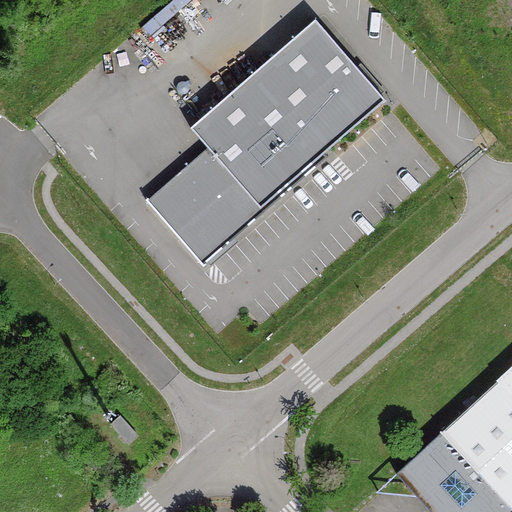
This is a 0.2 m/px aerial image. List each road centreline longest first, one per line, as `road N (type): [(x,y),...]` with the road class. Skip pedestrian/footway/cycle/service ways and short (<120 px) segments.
road 1 (unclassified): [(511,198),(232,447)]
road 2 (unclassified): [(232,447),(24,219),(10,186),(17,160)]
